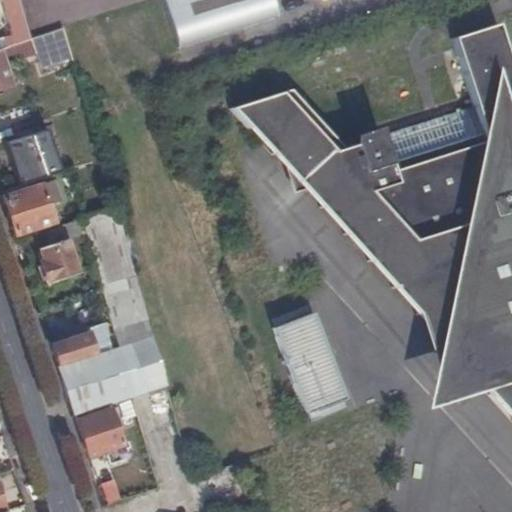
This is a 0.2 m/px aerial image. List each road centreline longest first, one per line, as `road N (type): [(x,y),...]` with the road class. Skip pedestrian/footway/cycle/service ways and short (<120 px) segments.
road 1 (unknown): [(175,68),(373,0)]
road 2 (primary): [(62,511),(0,326)]
